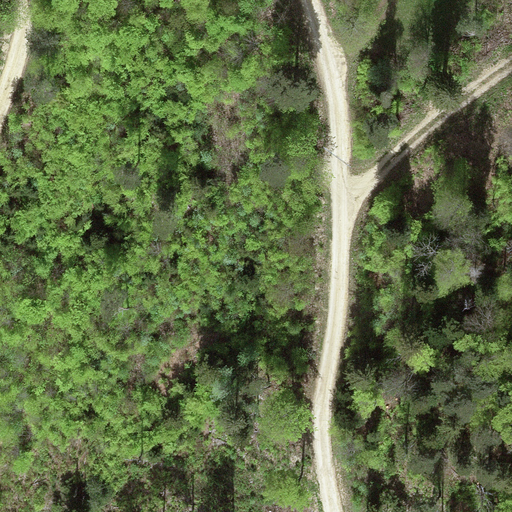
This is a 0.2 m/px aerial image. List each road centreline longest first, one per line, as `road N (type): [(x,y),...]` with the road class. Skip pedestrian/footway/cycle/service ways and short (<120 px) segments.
road 1 (track): [(312,0),(334,90),(344,205),(323,406),(332,511)]
road 2 (track): [(344,205),(511,60)]
